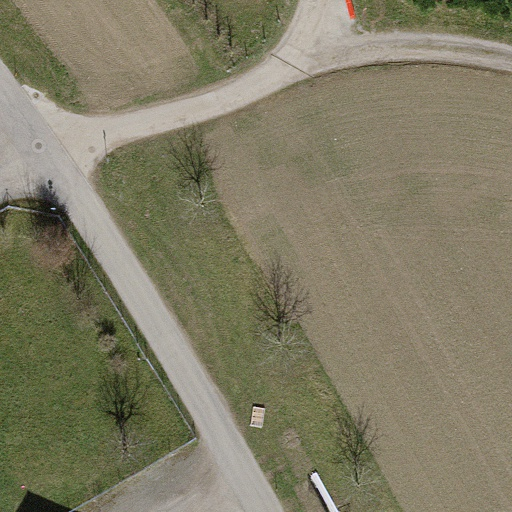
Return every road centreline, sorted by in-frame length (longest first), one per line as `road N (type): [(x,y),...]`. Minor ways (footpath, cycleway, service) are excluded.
road 1 (track): [(54,161),(263,511)]
road 2 (track): [(310,65),(228,107),(54,161)]
road 3 (track): [(511,60),(408,45),(310,65)]
